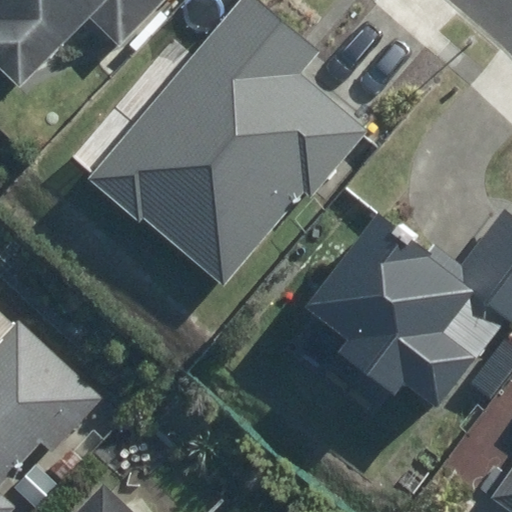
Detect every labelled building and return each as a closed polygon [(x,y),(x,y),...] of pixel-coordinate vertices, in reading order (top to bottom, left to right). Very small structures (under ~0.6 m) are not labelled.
[(0,0),(0,70),(19,90),(95,18),(120,44),(166,0),(0,0)] [(320,42),(272,0),(238,0),(86,174),(224,295),(370,129),(299,66),(320,42)] [(473,294),(481,284),(458,267),(379,208),(276,345),(378,421),(401,391),(428,411),(473,351),(446,331),(473,294)] [(511,214),(503,208),(458,267),(481,284),(473,294),(511,323),(511,214)] [(0,511),(7,511),(17,502),(0,486),(0,479),(29,447),(51,466),(108,400),(0,305),(0,511)] [(251,511),(242,503),(234,511),(172,511),(190,492),(136,446),(78,511),(251,511)] [(511,511),(511,448),(480,497),(502,511),(511,511)]
